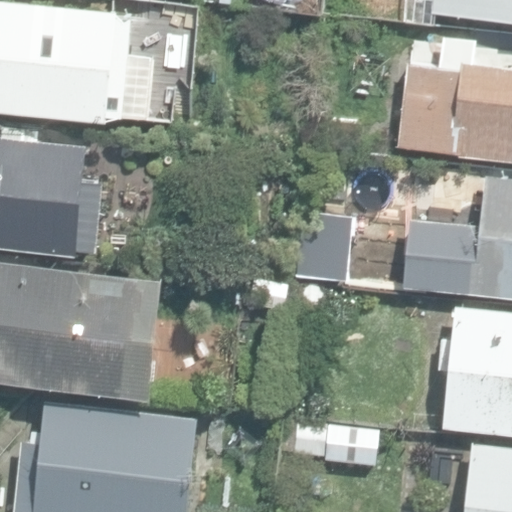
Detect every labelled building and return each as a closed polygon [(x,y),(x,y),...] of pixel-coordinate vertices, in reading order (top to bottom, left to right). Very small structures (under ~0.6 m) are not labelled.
[(0,0),(0,110),(112,121),(112,113),(125,114),(135,13),(119,12),(120,4),(79,0),(0,0)] [(511,0),(409,0),(408,22),(440,24),(441,11),(511,18),(511,0)] [(241,137),(250,21),(197,16),(187,132),(241,137)] [(511,62),(477,59),(478,49),(457,47),(455,65),(412,61),(404,143),(466,150),(466,155),(511,159),(511,62)] [(332,144),(361,147),(363,121),(335,118),(332,144)] [(0,242),(83,250),(84,246),(97,247),(102,190),(87,189),(91,141),(0,132),(0,242)] [(462,288),(511,293),(511,175),(489,173),(484,223),(469,221),(462,288)] [(333,267),(336,228),(307,226),(305,265),(333,267)] [(0,377),(136,391),(140,356),(160,358),(168,276),(0,258),(0,377)] [(299,300),(324,303),(327,283),(301,280),(299,300)] [(447,423),(511,428),(511,310),(459,306),(457,328),(446,327),(444,357),(453,358),(447,423)] [(32,511),(189,511),(200,407),(46,392),(42,434),(23,432),(16,504),(34,506),(32,511)] [(286,417),(283,449),(326,453),(329,421),(286,417)] [(511,511),(511,436),(474,432),(470,467),(459,466),(453,511),(511,511)]
